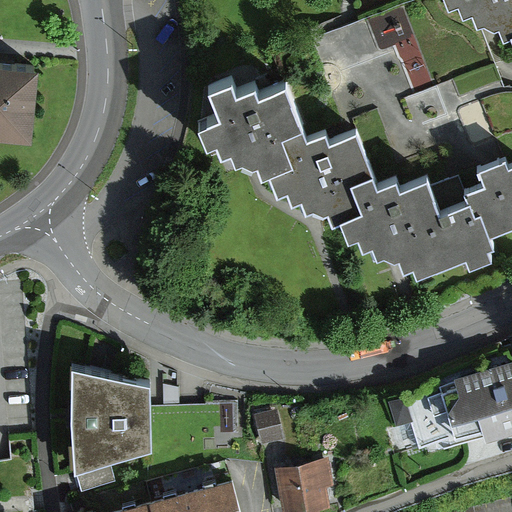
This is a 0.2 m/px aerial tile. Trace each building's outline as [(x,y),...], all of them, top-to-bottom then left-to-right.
[(511,0),(447,0),(450,7),(457,4),(463,20),(473,17),(477,26),(485,23),(496,19),(500,28),(504,38),(511,34),(511,0)] [(0,58),(0,126),(26,129),(32,62),(0,58)] [(215,112),(193,121),(201,141),(211,137),(217,152),(230,146),(235,158),(246,154),(249,163),(255,160),(260,173),(269,169),(290,161),(280,135),(300,127),(282,81),(254,92),(250,81),(231,88),(226,75),(204,83),(215,112)] [(290,161),(269,169),(277,192),(287,188),(292,201),(301,198),(305,209),(315,205),(325,201),(328,210),(333,221),(340,218),(362,210),(350,181),(373,172),(356,129),(328,140),(324,129),(304,137),(300,127),(280,135),(290,161)] [(464,189),(467,197),(472,209),(479,206),(487,227),(511,217),(511,156),(481,169),(486,181),(464,189)] [(362,210),(340,218),(348,238),(357,234),(362,247),(373,243),(377,253),(381,263),(398,256),(408,253),(413,266),(462,247),(465,257),(487,249),(484,242),(492,239),(487,227),(479,206),(472,209),(467,197),(440,208),(428,177),(401,188),(396,176),(377,183),(373,172),(350,181),(362,210)] [(147,360),(70,342),(73,453),(151,431),(147,360)] [(511,361),(401,396),(419,454),(511,425),(511,361)] [(280,406),(257,409),(261,438),(284,435),(280,406)] [(328,454),(273,463),(280,508),(327,501),(324,482),(333,480),(328,454)] [(239,511),(229,477),(146,500),(149,511),(239,511)] [(149,511),(146,500),(103,511),(149,511)]
